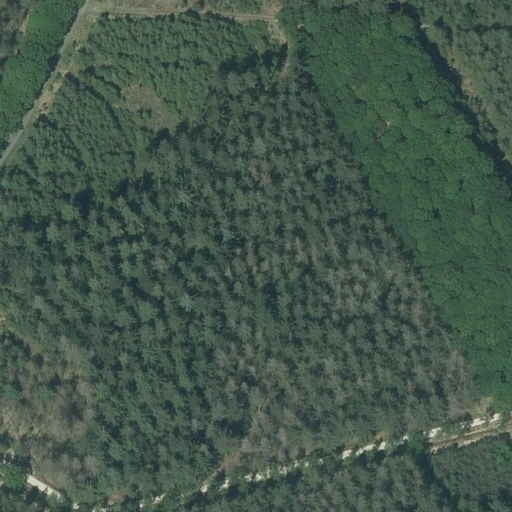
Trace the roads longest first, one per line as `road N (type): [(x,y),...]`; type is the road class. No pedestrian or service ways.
road 1 (track): [(0,459),(93,508),(511,399)]
road 2 (unclassified): [(0,168),(84,0)]
